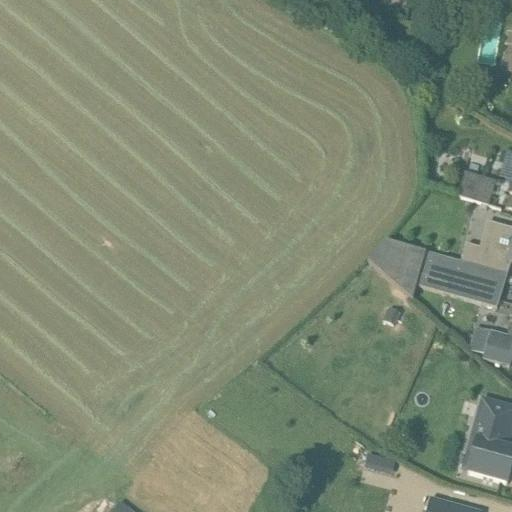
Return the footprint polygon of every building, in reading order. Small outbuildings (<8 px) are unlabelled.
[(511,30),(506,30),(499,73),(509,75),(509,70),(511,70),(511,30)] [(496,184),(465,174),(457,198),(488,208),(496,184)] [(367,264),(411,303),(416,286),(496,311),(507,278),(466,266),(385,243),(367,264)] [(511,243),(508,258),(485,251),(482,260),(469,257),(466,266),(507,278),(511,265),(511,264),(511,243)] [(476,330),(470,353),(484,357),(482,361),(509,369),(511,359),(511,318),(506,339),(476,330)] [(511,452),(506,451),(511,428),(511,410),(482,402),(471,442),(476,444),(467,476),(506,487),(511,465),(511,452)] [(373,473),(377,459),(367,457),(363,471),(373,473)] [(479,511),(432,498),(427,511),(479,511)]
